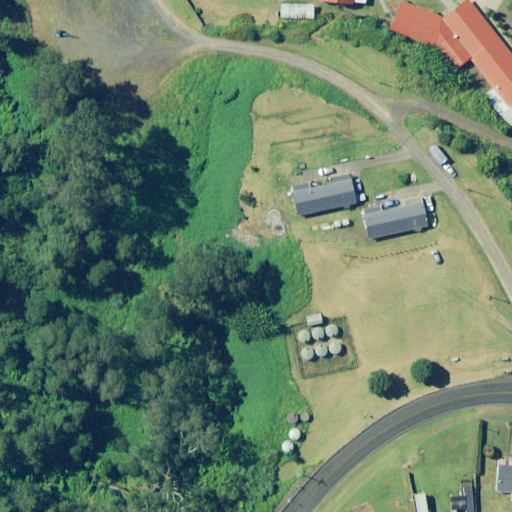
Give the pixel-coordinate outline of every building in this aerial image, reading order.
[(511,53),(469,0),(467,0),(445,18),(402,1),(391,28),(431,42),(454,72),(471,59),(511,110),(511,53)] [(315,19),(315,5),(282,4),(282,18),(315,19)] [(331,180),(332,185),(311,189),(310,182),(291,186),(298,216),(357,203),(351,175),(331,180)] [(428,227),(423,204),(364,216),(369,240),(428,227)] [(511,463),(499,463),(497,492),(511,493),(511,463)] [(437,496),(448,495),(449,498),(455,498),(455,495),(461,494),(460,482),(436,484),(437,496)]
